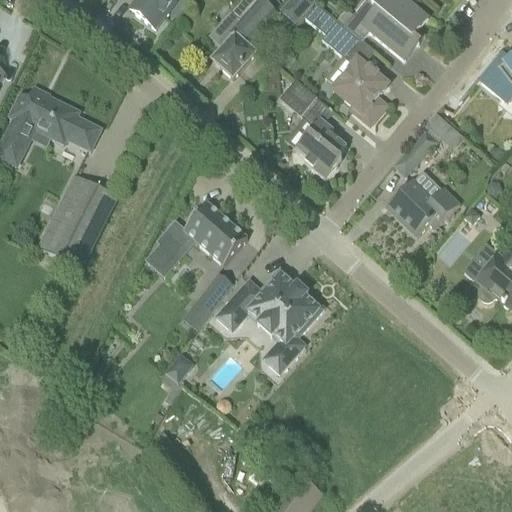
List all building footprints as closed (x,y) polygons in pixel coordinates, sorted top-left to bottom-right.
[(128,0),(135,5),(128,14),(154,34),(167,16),(165,15),(176,0),(128,0)] [(245,51),(276,17),(256,0),(249,0),(232,20),(230,19),(209,41),(223,54),(212,66),(232,85),(255,60),(245,51)] [(295,30),(315,8),(305,0),(293,0),(280,16),(295,30)] [(399,0),(398,0),(368,0),(354,18),(341,7),(330,21),(361,47),(369,38),(403,66),(418,47),(412,42),(427,24),(399,0)] [(330,21),(316,9),(304,23),(325,40),(321,45),(352,71),(332,96),(352,112),(349,115),(369,131),(385,111),(376,103),(386,90),(375,81),(377,79),(361,67),(364,63),(359,59),(365,52),(372,57),(373,56),(361,47),(330,21)] [(502,56),(478,85),(479,86),(493,98),(503,106),(511,95),(511,61),(509,64),(502,58),(503,57),(502,56)] [(307,114),(316,103),(294,85),(278,105),(313,133),(294,155),(306,165),(303,169),(324,186),(341,166),(337,163),(346,152),(330,139),(333,135),(307,114)] [(41,98),(41,97),(33,92),(28,102),(20,98),(7,124),(9,125),(0,145),(0,165),(18,174),(31,145),(46,153),(50,145),(64,151),(67,145),(90,157),(101,135),(77,122),(79,117),(41,98)] [(426,137),(409,155),(420,166),(437,148),(426,137)] [(492,153),(488,156),(495,164),(502,157),(498,152),(492,153)] [(443,194),(442,195),(422,176),(386,212),(416,242),(429,229),(434,235),(459,210),(443,194)] [(80,275),(117,201),(74,180),(37,254),(80,275)] [(159,250),(148,263),(161,275),(181,253),(190,242),(220,269),(223,271),(224,271),(247,244),(207,209),(184,235),(175,227),(164,239),(157,248),(159,250)] [(485,250),(463,276),(476,287),(482,292),(479,295),(478,300),(479,304),(483,307),(487,307),(491,306),(494,303),(511,317),(511,252),(511,251),(501,264),(498,261),(485,250)] [(297,289),(296,289),(280,274),(260,296),(249,286),(216,323),(227,333),(236,332),(257,310),(288,337),(267,360),(268,369),(279,380),(305,351),(297,344),(324,314),(307,299),(308,299),(297,289)] [(196,308),(210,319),(232,290),(218,279),(196,308)] [(199,333),(210,319),(196,308),(185,322),(199,333)] [(178,391),(194,370),(179,359),(163,380),(178,391)] [(313,511),(322,500),(306,488),(297,481),(281,502),(267,492),(254,508),(258,511),(313,511)]
